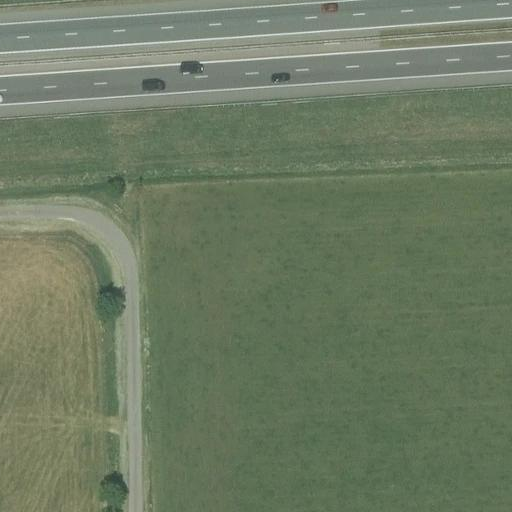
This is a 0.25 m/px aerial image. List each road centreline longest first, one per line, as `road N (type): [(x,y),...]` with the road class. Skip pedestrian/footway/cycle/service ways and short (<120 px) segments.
road 1 (motorway): [(0,92),(511,57)]
road 2 (motorway): [(511,5),(0,39)]
road 3 (unclassified): [(0,212),(104,208),(132,256),(141,511)]
